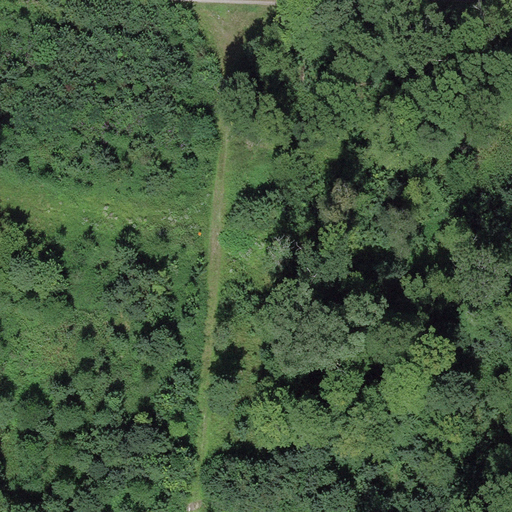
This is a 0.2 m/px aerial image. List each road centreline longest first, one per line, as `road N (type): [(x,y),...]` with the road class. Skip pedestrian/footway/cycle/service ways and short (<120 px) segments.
road 1 (track): [(191,0),(511,10)]
road 2 (track): [(159,230),(0,204)]
